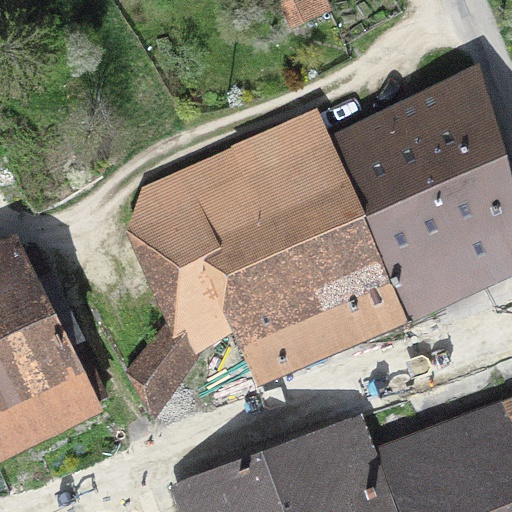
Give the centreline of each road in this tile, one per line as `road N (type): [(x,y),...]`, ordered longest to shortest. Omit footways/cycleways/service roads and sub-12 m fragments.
road 1 (tertiary): [(511,329),(127,480)]
road 2 (residential): [(511,121),(466,0)]
